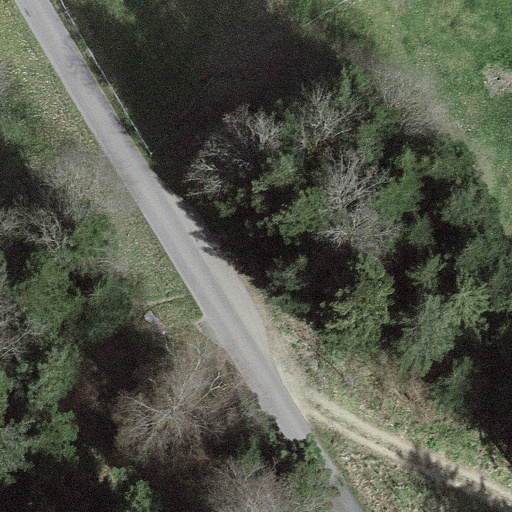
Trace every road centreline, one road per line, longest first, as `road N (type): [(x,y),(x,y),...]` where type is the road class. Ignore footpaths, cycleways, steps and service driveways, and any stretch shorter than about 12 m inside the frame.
road 1 (unclassified): [(44,0),(355,511)]
road 2 (track): [(511,503),(427,471),(271,370)]
